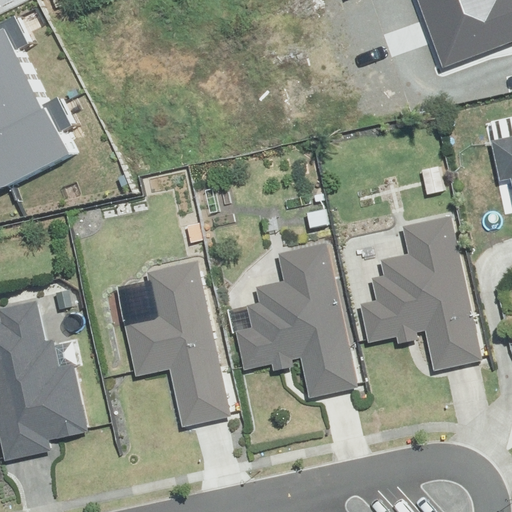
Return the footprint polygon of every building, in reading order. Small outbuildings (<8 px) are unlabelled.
[(511,0),(428,0),(452,62),(511,38),(511,0)] [(0,189),(8,188),(69,152),(6,27),(0,30),(0,189)] [(511,136),(496,140),(511,225),(511,136)] [(443,168),(420,173),(425,195),(448,190),(443,168)] [(371,344),(428,332),(435,367),(482,357),(452,214),(404,224),(410,254),(373,261),(381,300),(363,303),(371,344)] [(248,365),(304,354),(311,388),(358,378),(328,235),(280,245),(286,275),(249,283),(257,321),(239,325),(248,365)] [(201,254),(144,266),(152,304),(124,310),(137,376),(166,370),(177,423),(234,411),(201,254)] [(0,437),(3,450),(95,431),(79,357),(65,360),(59,330),(50,332),(42,291),(0,299),(0,437)]
